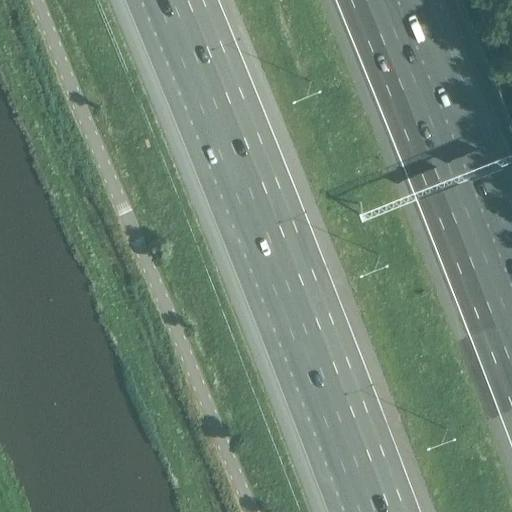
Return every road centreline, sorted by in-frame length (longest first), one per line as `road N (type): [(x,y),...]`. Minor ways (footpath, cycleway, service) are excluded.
road 1 (unclassified): [(250,511),(35,0)]
road 2 (motorway): [(180,0),(381,511)]
road 3 (motorway): [(511,349),(368,0)]
